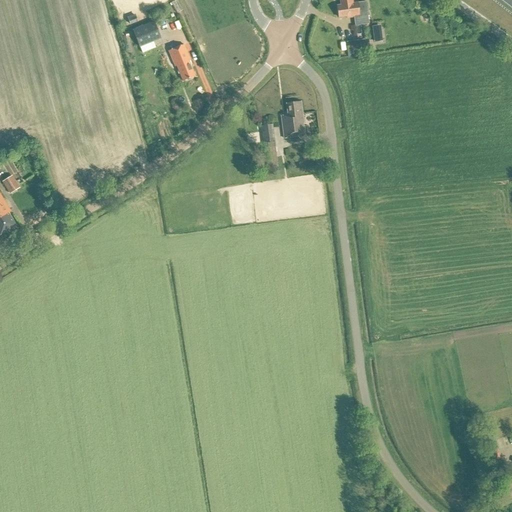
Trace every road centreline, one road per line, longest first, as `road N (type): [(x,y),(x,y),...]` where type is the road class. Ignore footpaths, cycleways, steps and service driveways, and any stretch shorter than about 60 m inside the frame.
road 1 (unclassified): [(432,511),(376,439),(325,99),(282,45)]
road 2 (unclassified): [(0,266),(151,171),(252,84),(282,45)]
